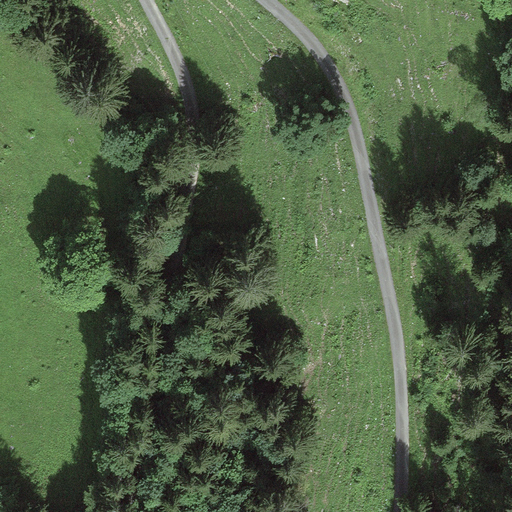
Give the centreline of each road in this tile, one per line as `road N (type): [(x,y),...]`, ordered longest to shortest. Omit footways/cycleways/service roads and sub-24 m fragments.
road 1 (unclassified): [(267,0),(328,66),(353,121),(393,323),(401,393),(398,511)]
road 2 (unclassified): [(136,511),(192,159),(186,87),(147,0)]
